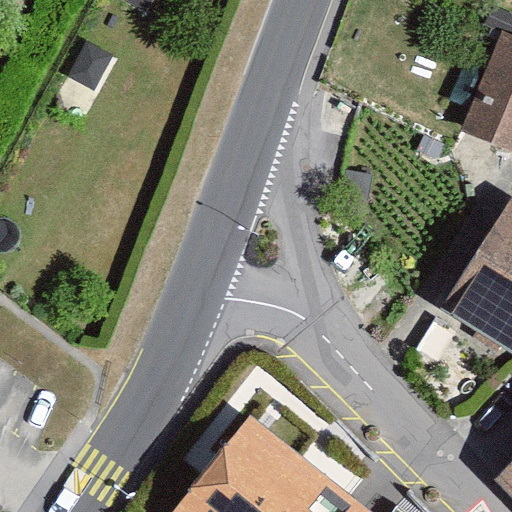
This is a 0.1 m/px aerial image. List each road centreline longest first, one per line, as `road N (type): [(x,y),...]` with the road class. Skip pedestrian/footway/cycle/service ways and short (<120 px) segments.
road 1 (residential): [(224,219),(488,511)]
road 2 (secondary): [(71,511),(160,391),(224,219)]
road 3 (secondary): [(224,219),(305,0)]
